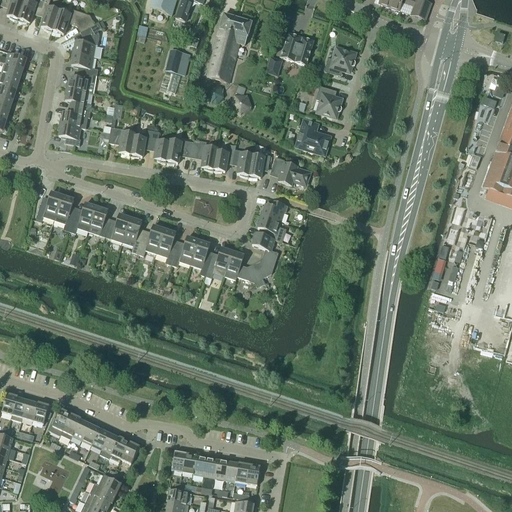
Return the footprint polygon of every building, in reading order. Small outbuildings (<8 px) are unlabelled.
[(6,0),(4,6),(10,8),(6,19),(9,19),(9,21),(13,23),(17,24),(24,4),(23,4),(13,1),(13,0),(6,0)] [(43,3),(39,15),(45,17),(41,30),(43,31),(43,32),(48,34),(51,35),(59,13),(48,10),(51,0),(43,0),(43,3)] [(152,0),(150,9),(171,18),(177,0),(152,0)] [(181,0),(175,20),(186,24),(193,4),(202,7),(203,7),(205,0),(181,0)] [(410,0),(381,0),(379,6),(398,13),(411,17),(425,22),(426,18),(430,7),(410,0)] [(24,4),(17,24),(21,25),(26,26),(26,25),(29,26),(33,13),(39,15),(43,3),(37,1),(35,6),(24,2),(23,4),(24,4)] [(59,13),(51,35),(55,37),(60,37),(61,36),(63,37),(67,26),(76,29),(80,35),(95,28),(90,18),(71,12),(69,17),(59,13)] [(245,47),(251,25),(223,17),(207,79),(229,86),(238,50),(240,51),(241,46),(245,47)] [(72,50),(71,56),(93,60),(95,49),(97,49),(99,37),(97,34),(102,31),(101,31),(105,29),(102,24),(98,26),(95,28),(80,35),(83,40),(82,46),(75,45),(74,49),(72,50)] [(502,46),(504,37),(497,35),(495,44),(502,46)] [(306,68),(313,44),(287,36),(280,60),(306,68)] [(328,61),(324,74),(337,78),(339,72),(349,75),(350,69),(352,69),(354,68),(355,67),(355,65),(354,63),(352,62),(354,57),(336,51),(333,62),(328,61)] [(170,53),(165,73),(184,78),(186,71),(190,58),(170,53)] [(0,59),(0,64),(5,66),(22,72),(23,69),(25,68),(27,62),(8,55),(6,61),(0,59)] [(71,56),(70,62),(72,64),(71,68),(78,69),(77,75),(92,78),(96,79),(97,79),(98,72),(91,71),(93,60),(71,56)] [(277,80),(282,64),(269,60),(265,76),(277,80)] [(20,83),(22,76),(21,76),(22,72),(5,66),(4,67),(1,76),(20,83)] [(66,86),(65,91),(87,95),(93,96),(96,79),(92,78),(77,75),(76,81),(69,80),(68,85),(66,86)] [(0,87),(16,93),(17,89),(18,89),(20,83),(1,76),(0,79),(0,87)] [(0,98),(13,103),(15,97),(14,96),(16,93),(0,87),(0,98)] [(216,107),(223,100),(221,90),(212,87),(204,95),(207,104),(216,107)] [(243,97),(245,91),(237,88),(235,94),(243,97)] [(319,89),(315,103),(320,104),(317,115),(335,120),(337,115),(339,115),(340,114),(341,112),(341,111),(340,109),(339,108),(341,102),(331,100),(333,93),(319,89)] [(65,91),(64,97),(66,99),(65,104),(72,105),(71,111),(85,113),(90,114),(91,108),(85,106),(87,95),(65,91)] [(0,110),(9,113),(10,110),(11,110),(13,103),(0,98),(0,110)] [(240,120),(252,112),(248,98),(233,98),(229,112),(240,120)] [(511,107),(498,147),(511,151),(511,107)] [(0,121),(7,124),(9,117),(8,117),(9,113),(0,110),(0,121)] [(60,121),(59,127),(80,131),(82,120),(84,120),(85,113),(71,111),(69,117),(63,115),(62,120),(60,121)] [(113,118),(105,117),(104,125),(111,126),(113,118)] [(108,142),(108,143),(120,145),(118,156),(121,156),(121,157),(126,159),(130,160),(134,135),(134,133),(123,131),(123,133),(114,131),(115,122),(112,121),(111,130),(110,136),(108,142)] [(314,136),(317,128),(303,124),(301,131),(297,130),(297,131),(301,132),(296,150),(324,158),(329,140),(314,136)] [(59,127),(58,132),(59,135),(58,139),(65,140),(64,146),(79,149),(80,142),(78,142),(80,131),(59,127)] [(134,135),(130,160),(133,160),(139,160),(139,159),(142,160),(144,149),(150,150),(153,134),(146,133),(145,137),(134,135)] [(153,134),(150,150),(156,151),(154,162),(156,162),(156,164),(161,165),(165,166),(169,146),(168,145),(158,144),(159,135),(158,135),(153,134)] [(169,146),(165,166),(169,167),(174,167),(174,166),(177,166),(179,156),(191,158),(193,145),(181,143),(180,145),(169,143),(168,145),(169,146)] [(193,145),(191,158),(203,160),(201,170),(204,171),(204,172),(208,174),(212,174),(216,154),(217,152),(205,150),(206,145),(193,143),(193,145)] [(216,154),(212,174),(216,175),(221,175),(222,174),(224,175),(226,164),(232,165),(235,153),(235,149),(229,147),(228,153),(217,151),(217,152),(216,154)] [(511,151),(498,147),(482,190),(511,201),(511,151)] [(235,153),(232,165),(238,166),(236,177),(239,177),(239,178),(244,180),(248,181),(252,158),(241,156),(241,154),(235,153)] [(252,158),(248,181),(252,181),(257,182),(257,180),(260,181),(262,170),(268,171),(270,159),(263,158),(263,160),(252,158)] [(307,185),(310,175),(297,171),(297,170),(284,165),(284,163),(275,160),(270,175),(279,178),(277,184),(291,188),(293,181),(307,185)] [(54,223),(62,199),(51,195),(47,204),(42,202),(35,223),(41,225),(43,220),(54,223)] [(69,235),(76,214),(70,212),(73,202),(62,199),(54,223),(65,227),(63,233),(69,235)] [(285,215),(288,209),(273,204),(271,210),(265,208),(263,212),(261,213),(259,219),(280,226),(284,215),(285,215)] [(88,235),(96,210),(85,206),(81,216),(76,214),(69,235),(75,237),(77,231),(88,235)] [(105,240),(110,225),(104,223),(107,214),(96,210),(88,235),(105,240)] [(122,246),(130,221),(119,217),(115,227),(110,225),(105,240),(122,246)] [(281,245),(283,239),(285,233),(278,231),(280,226),(259,219),(258,224),(259,226),(257,231),(264,233),(262,238),(262,239),(274,243),(281,245)] [(137,257),(144,236),(138,234),(141,225),(130,221),(122,246),(133,249),(131,255),(137,257)] [(156,257),(164,232),(153,228),(149,238),(144,236),(137,257),(143,259),(145,253),(156,257)] [(171,268),(178,247),(172,245),(175,236),(164,232),(156,257),(167,260),(165,266),(171,268)] [(262,281),(271,277),(278,256),(271,253),(274,243),(262,239),(262,238),(254,236),(252,241),(253,244),(252,248),(265,252),(261,263),(254,266),(262,281)] [(190,268),(198,243),(187,240),(183,249),(178,247),(171,268),(177,270),(179,265),(190,268)] [(205,279),(212,258),(206,257),(209,247),(198,243),(190,268),(201,272),(199,277),(205,279)] [(223,279),(225,273),(226,274),(232,255),(221,251),(217,260),(212,258),(205,279),(211,281),(213,276),(223,279)] [(247,270),(240,268),(243,258),(232,255),(226,274),(225,273),(223,279),(235,283),(236,280),(254,286),(257,291),(265,287),(262,281),(254,266),(247,270)] [(18,401),(18,399),(7,396),(1,415),(12,418),(17,400),(18,401)] [(28,403),(18,401),(17,400),(12,418),(11,422),(21,425),(22,421),(23,421),(28,403)] [(38,406),(28,403),(23,421),(33,424),(38,406)] [(44,427),(49,408),(38,405),(38,406),(33,424),(44,427)] [(61,438),(71,416),(61,411),(57,421),(54,420),(47,433),(60,439),(60,438),(61,438)] [(81,423),(81,421),(71,416),(61,438),(70,442),(72,439),(80,422),(81,423)] [(90,427),(81,423),(80,422),(72,439),(82,443),(90,427)] [(92,448),(100,432),(90,427),(82,443),(92,448)] [(102,453),(109,436),(100,432),(92,448),(102,453)] [(110,461),(111,457),(119,441),(109,436),(102,453),(99,457),(109,462),(109,461),(110,461)] [(0,448),(10,451),(13,441),(0,437),(0,448)] [(121,462),(130,444),(120,439),(119,441),(111,457),(110,461),(109,462),(119,466),(121,462)] [(131,467),(140,449),(130,444),(121,462),(131,467)] [(0,459),(7,461),(10,451),(0,448),(0,459)] [(182,476),(186,456),(175,454),(171,474),(182,476)] [(196,459),(197,458),(186,456),(182,476),(193,477),(196,459)] [(196,459),(193,477),(192,482),(203,484),(204,479),(207,461),(196,459)] [(214,481),(217,463),(207,461),(204,479),(214,481)] [(225,483),(228,465),(217,463),(214,481),(225,483)] [(239,467),(238,467),(228,465),(225,483),(236,485),(239,467)] [(246,487),(250,467),(239,465),(238,467),(239,467),(236,485),(246,487)] [(257,488),(261,469),(250,467),(246,487),(257,488)] [(85,469),(80,479),(85,481),(89,471),(85,469)] [(117,497),(122,487),(104,478),(99,488),(117,497)] [(99,488),(94,486),(89,495),(111,506),(112,507),(117,497),(99,488)] [(167,492),(165,503),(167,504),(167,503),(185,507),(187,499),(190,499),(190,497),(187,496),(167,492)] [(90,508),(98,511),(107,511),(111,506),(89,495),(85,505),(90,508)] [(167,504),(165,511),(184,511),(185,507),(167,503),(167,504)]
